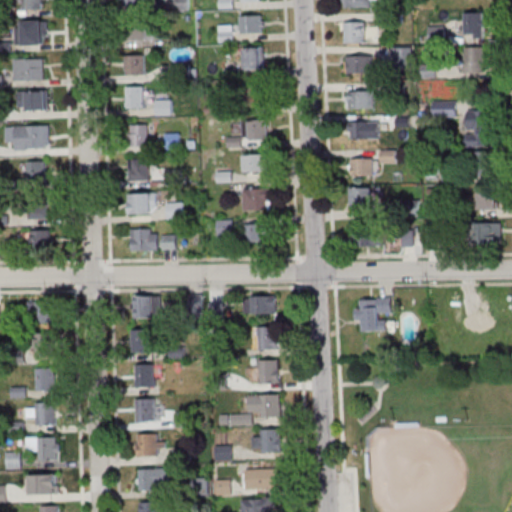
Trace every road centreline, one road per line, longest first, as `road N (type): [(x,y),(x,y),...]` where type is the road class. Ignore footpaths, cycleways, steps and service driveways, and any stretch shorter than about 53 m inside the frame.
road 1 (residential): [(327,511),(302,0)]
road 2 (residential): [(99,511),(82,0)]
road 3 (residential): [(511,269),(0,277)]
